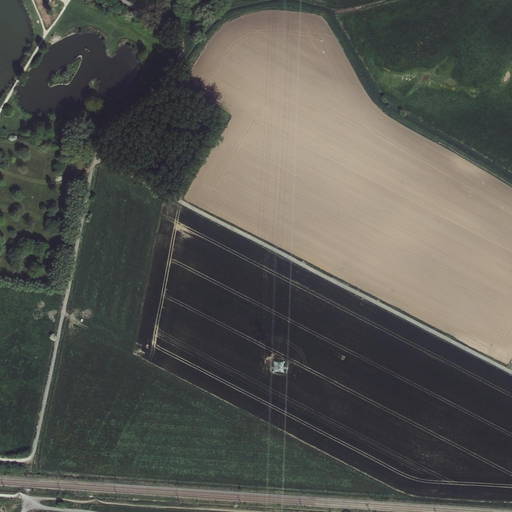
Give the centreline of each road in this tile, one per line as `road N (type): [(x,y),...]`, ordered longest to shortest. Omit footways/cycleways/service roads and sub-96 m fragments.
road 1 (track): [(96,156),(511,372)]
road 2 (track): [(96,156),(108,130),(174,58),(164,32),(110,0)]
